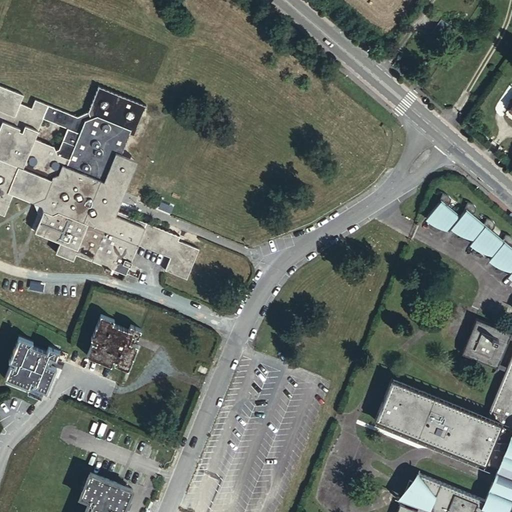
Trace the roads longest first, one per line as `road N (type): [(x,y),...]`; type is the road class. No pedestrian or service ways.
road 1 (residential): [(442,133),(385,194),(270,273),(236,332),(164,511)]
road 2 (primary): [(442,133),(283,0)]
road 3 (unknown): [(442,133),(507,0)]
